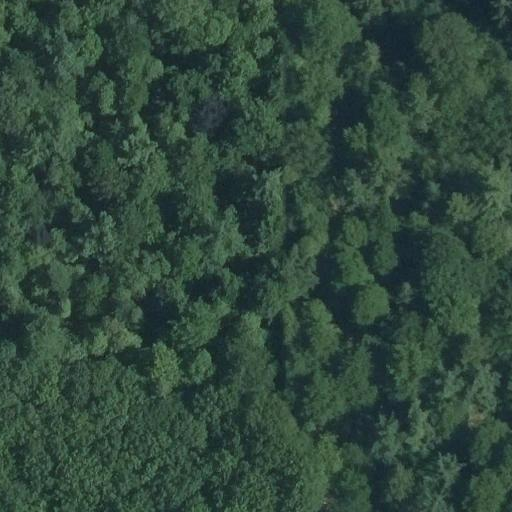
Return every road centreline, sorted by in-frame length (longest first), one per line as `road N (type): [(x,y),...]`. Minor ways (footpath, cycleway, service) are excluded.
road 1 (track): [(0,360),(243,411),(301,431),(511,424)]
road 2 (track): [(340,0),(342,511)]
